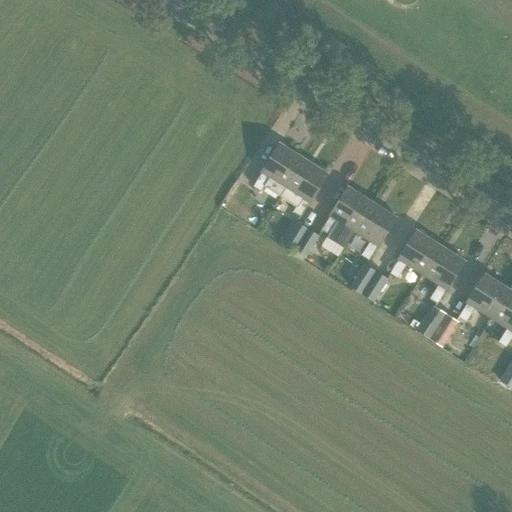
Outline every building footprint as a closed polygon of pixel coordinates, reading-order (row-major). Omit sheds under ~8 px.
[(305,160),(280,145),(262,174),(263,174),(254,188),(261,192),(270,179),(286,189),(305,160)] [(310,205),(329,176),(305,160),(286,189),(302,199),(294,213),(301,218),(310,204),(310,205)] [(224,207),(237,216),(253,192),(239,183),(224,207)] [(355,233),(373,204),(349,188),(331,217),(331,218),(322,231),(329,235),(327,239),(343,249),(354,232),(355,233)] [(379,248),(397,219),(373,204),(355,233),(371,243),(362,256),(370,261),(378,248),(379,248)] [(309,231),(297,224),(285,245),(296,252),(309,231)] [(320,238),(309,231),(296,252),(307,258),(320,238)] [(441,247),(417,232),(399,261),(400,261),(391,275),(398,279),(407,266),(423,276),(441,247)] [(447,291),(466,263),(441,247),(423,276),(439,286),(431,300),(438,305),(447,291)] [(363,297),(377,274),(366,266),(351,290),(363,297)] [(374,304),(389,281),(377,274),(363,297),(374,304)] [(510,291),(486,275),(467,304),(468,305),(459,318),(467,323),(475,309),(492,320),(510,291)] [(511,292),(510,291),(492,320),(508,330),(499,343),(506,348),(511,339),(511,292)] [(446,314),(433,306),(416,331),(429,340),(446,314)] [(458,322),(446,314),(429,340),(442,348),(458,322)]
